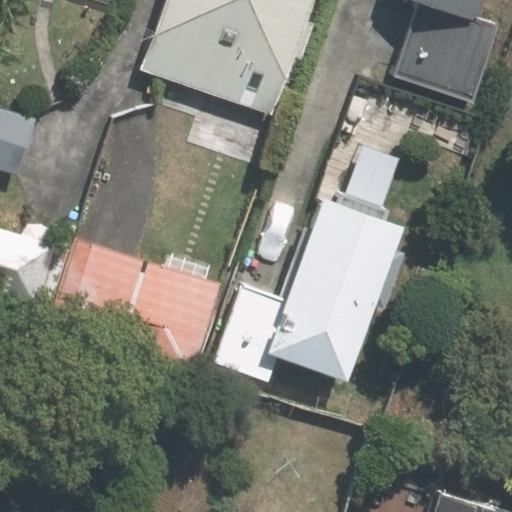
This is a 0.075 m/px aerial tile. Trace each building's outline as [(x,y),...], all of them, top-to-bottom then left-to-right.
[(267,109),(302,0),(163,0),(141,65),(267,109)] [(421,0),(397,70),(465,95),(492,20),(467,11),(470,0),(421,0)] [(0,171),(12,176),(31,115),(0,105),(0,171)] [(389,219),(314,194),(278,302),(232,286),(207,364),(258,381),(267,356),(336,380),(389,219)] [(47,299),(63,249),(38,243),(41,226),(10,220),(9,230),(0,228),(0,315),(38,327),(47,299)] [(174,369),(204,286),(67,236),(63,249),(47,299),(101,316),(92,343),(174,369)] [(507,511),(508,510),(428,486),(421,511),(507,511)]
